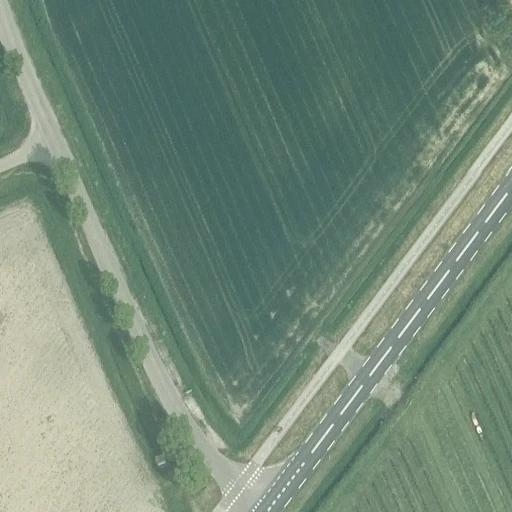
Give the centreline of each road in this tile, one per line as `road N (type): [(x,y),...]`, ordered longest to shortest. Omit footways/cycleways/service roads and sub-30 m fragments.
road 1 (unclassified): [(268,506),(208,459),(173,405),(54,140)]
road 2 (secondary): [(268,506),(511,185)]
road 3 (unclassified): [(54,140),(2,0)]
